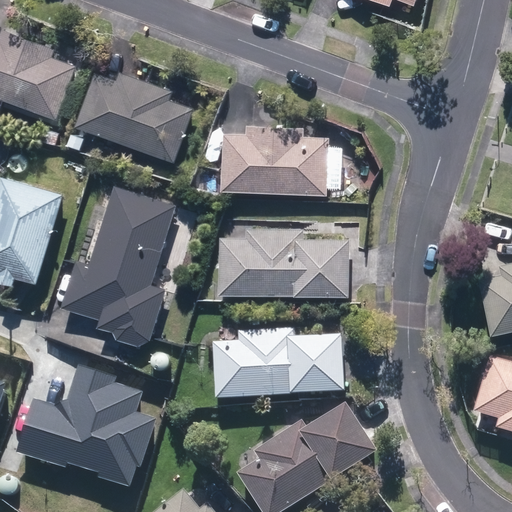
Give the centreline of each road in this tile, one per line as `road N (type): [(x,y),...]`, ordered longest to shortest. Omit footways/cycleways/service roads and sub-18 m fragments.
road 1 (residential): [(484,511),(453,481),(416,409),(408,313),(416,239),(454,111)]
road 2 (residential): [(454,111),(149,0)]
